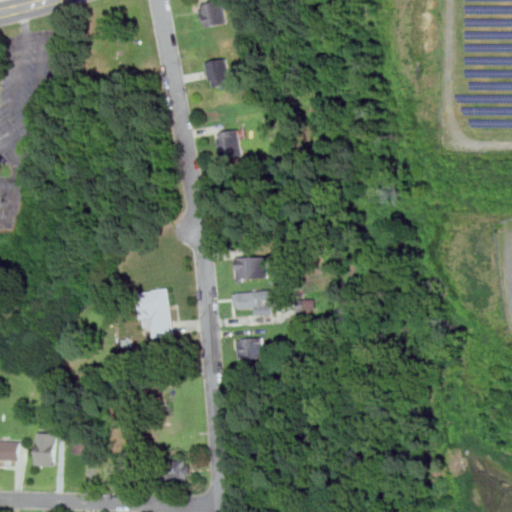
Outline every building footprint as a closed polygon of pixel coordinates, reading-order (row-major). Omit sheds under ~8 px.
[(206,26),(230,22),(226,0),(220,0),(202,3),(206,26)] [(215,86),(235,82),(229,56),(208,61),(215,86)] [(243,157),(243,130),(221,130),(221,157),(243,157)] [(271,277),(271,256),(240,256),(240,278),(271,277)] [(177,335),(173,287),(149,289),(153,337),(177,335)] [(243,290),(243,306),(256,306),(256,314),(275,314),(275,300),(266,300),(266,290),(243,290)] [(268,337),(240,337),(240,357),(268,357),(268,337)] [(59,431),(39,431),(39,464),(59,464),(59,431)] [(77,452),(97,452),(97,436),(77,436),(77,452)] [(0,459),(23,459),(23,439),(0,439),(0,459)] [(171,482),(193,482),(193,458),(171,458),(171,482)]
